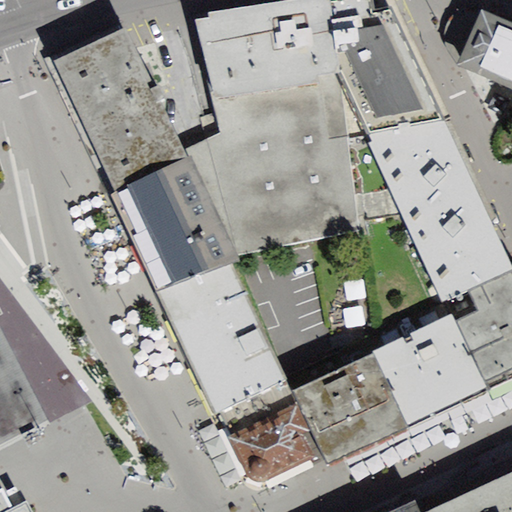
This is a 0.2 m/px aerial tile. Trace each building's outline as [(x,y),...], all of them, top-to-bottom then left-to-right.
[(212,23),(199,25),(213,111),(322,93),(354,88),(339,0),(292,0),(210,14),(212,23)] [(339,0),(354,88),(371,139),(447,125),(391,5),(387,0),(339,0)] [(511,24),(482,10),(457,65),(511,89),(511,24)] [(120,34),(54,66),(112,190),(180,156),(120,34)] [(180,156),(235,266),(360,236),(346,141),(329,143),(322,93),(213,111),(219,137),(190,151),(180,156)] [(371,139),(444,303),(474,294),(511,276),(511,272),(447,125),(371,139)] [(235,266),(180,156),(112,190),(160,294),(235,266)] [(160,294),(220,424),(289,390),(235,266),(160,294)] [(482,313),(461,324),(488,385),(511,373),(511,276),(474,294),(482,313)] [(447,320),(375,357),(408,429),(484,391),(447,320)] [(375,357),(293,394),(329,465),(408,429),(375,357)] [(295,409),(230,440),(248,480),(262,484),(318,461),(295,409)] [(511,511),(511,454),(452,483),(464,511),(511,511)] [(464,511),(452,483),(387,511),(464,511)]
